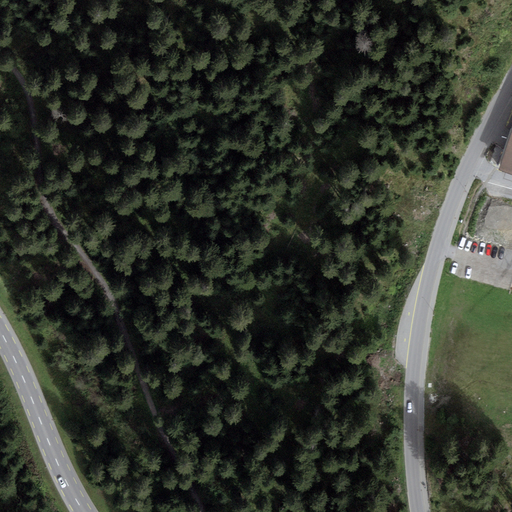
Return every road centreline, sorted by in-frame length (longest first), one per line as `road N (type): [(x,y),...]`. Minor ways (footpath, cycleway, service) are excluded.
road 1 (track): [(0,44),(32,106),(52,216),(109,291),(204,511)]
road 2 (residential): [(511,78),(466,168),(427,284),(411,413),(423,511)]
road 3 (primary): [(84,511),(0,331)]
